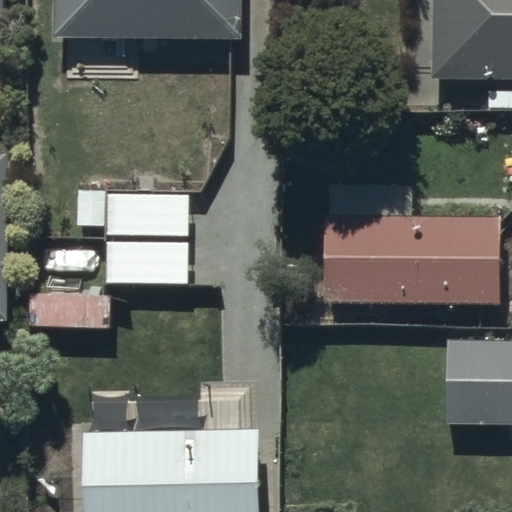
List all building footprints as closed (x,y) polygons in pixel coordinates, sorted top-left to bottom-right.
[(243,0),(57,0),(57,49),(244,50),(243,0)] [(511,0),(428,0),(428,91),(511,90),(511,0)] [(9,167),(0,167),(0,330),(7,331),(9,167)] [(110,244),(190,244),(190,204),(110,205),(110,244)] [(496,228),(322,229),(322,316),(496,316),(496,228)] [(190,252),(110,252),(110,292),(190,292),(190,252)] [(511,349),(448,350),(448,434),(511,434),(511,349)] [(247,402),(183,402),(183,443),(86,442),(84,511),(261,511),(262,439),(246,439),(247,402)]
